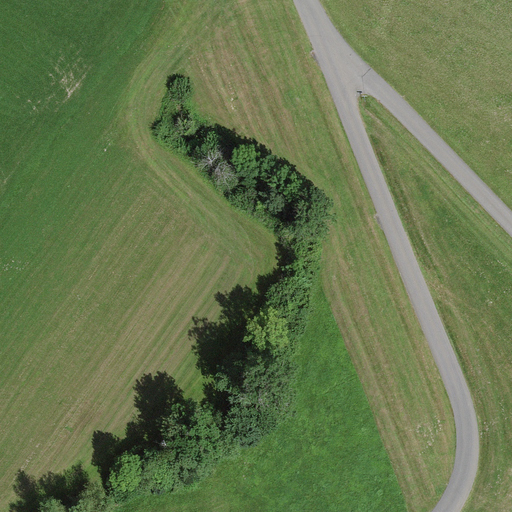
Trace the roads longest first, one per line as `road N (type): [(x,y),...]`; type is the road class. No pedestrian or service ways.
road 1 (residential): [(449,511),(464,469),(462,411),(333,67)]
road 2 (unclassified): [(333,67),(384,88),(511,219)]
